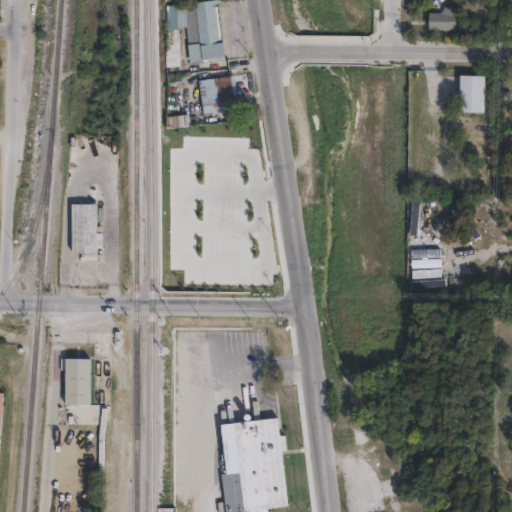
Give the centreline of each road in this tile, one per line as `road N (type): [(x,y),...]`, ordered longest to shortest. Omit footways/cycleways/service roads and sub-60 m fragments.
road 1 (secondary): [(334,511),(262,0)]
road 2 (tertiary): [(0,304),(304,309)]
road 3 (residential): [(9,304),(11,0)]
road 4 (residential): [(270,48),(511,50)]
